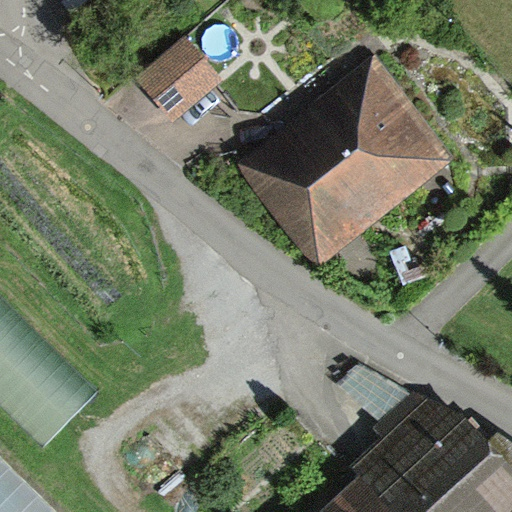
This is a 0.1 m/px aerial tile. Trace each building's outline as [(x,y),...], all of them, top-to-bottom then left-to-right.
[(186,37),(139,76),(173,118),(220,79),(186,37)] [(373,65),(243,165),(317,262),(448,162),(373,65)] [(0,398),(53,448),(94,404),(0,316),(0,398)] [(511,511),(511,440),(499,431),(489,442),(435,386),(351,467),(359,475),(319,511),(511,511)] [(0,511),(40,511),(0,471),(0,511)]
